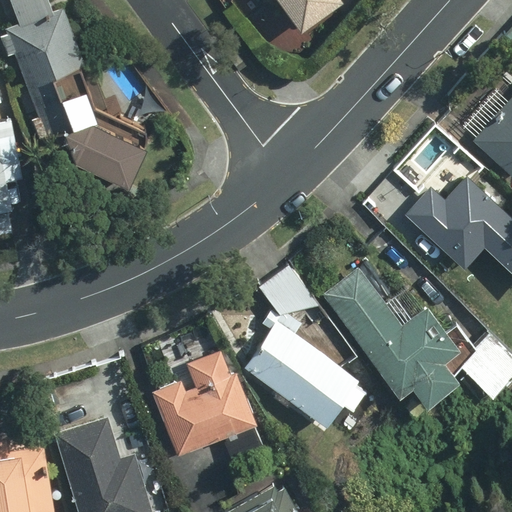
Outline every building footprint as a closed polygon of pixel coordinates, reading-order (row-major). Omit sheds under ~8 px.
[(18,0),(26,19),(11,25),(51,128),(76,118),(58,70),(90,58),(68,1),(58,5),(55,0),(18,0)] [(294,0),(309,20),(336,0),(294,0)] [(511,93),(478,131),(511,162),(511,93)] [(104,108),(83,118),(71,141),(140,178),(161,138),(104,108)] [(0,115),(0,232),(3,232),(2,226),(21,222),(11,171),(29,167),(18,112),(0,115)] [(466,253),(485,231),(511,253),(511,201),(474,170),(453,194),(434,178),(410,206),(466,253)] [(433,296),(410,314),(365,257),(328,286),(405,382),(416,373),(432,393),(463,368),(450,351),(467,338),(433,296)] [(364,364),(280,313),(250,361),(334,412),(364,364)] [(511,377),(511,345),(493,327),(463,358),(497,392),(511,377)] [(201,377),(187,383),(183,373),(157,384),(182,443),(261,410),(241,361),(234,364),(224,342),(191,355),(201,377)] [(157,503),(139,442),(124,446),(113,406),(57,422),(83,511),(131,511),(131,510),(157,503)] [(60,511),(47,435),(13,441),(11,430),(0,431),(0,511),(1,511),(60,511)] [(225,510),(225,511),(307,511),(287,475),(225,510)]
